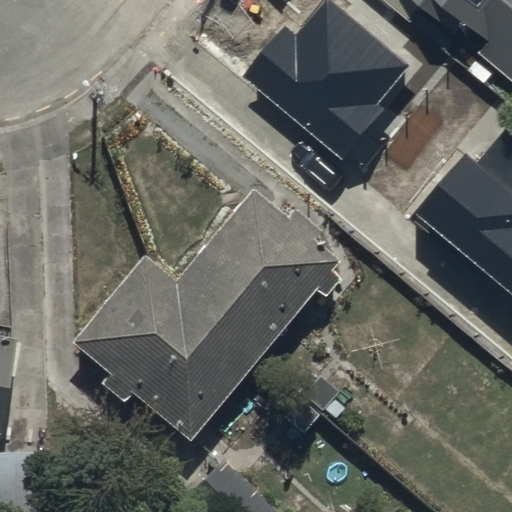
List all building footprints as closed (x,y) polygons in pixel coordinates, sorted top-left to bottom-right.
[(511,0),(386,0),(409,19),(425,0),(479,46),(511,74),(511,0)] [(462,90),(373,15),(271,136),(339,193),(350,181),(371,198),(462,90)] [(336,261),(309,240),(318,230),(290,208),(283,217),(244,187),(172,277),(138,250),(66,340),(105,372),(97,382),(121,401),(127,393),(186,440),(309,285),(320,294),(337,273),(330,268),(336,261)] [(0,393),(11,341),(0,338),(0,393)] [(315,421),(338,391),(310,370),(276,414),(312,443),(324,428),(315,421)] [(38,511),(38,449),(0,448),(0,511),(38,511)] [(276,511),(221,459),(181,501),(192,511),(276,511)]
